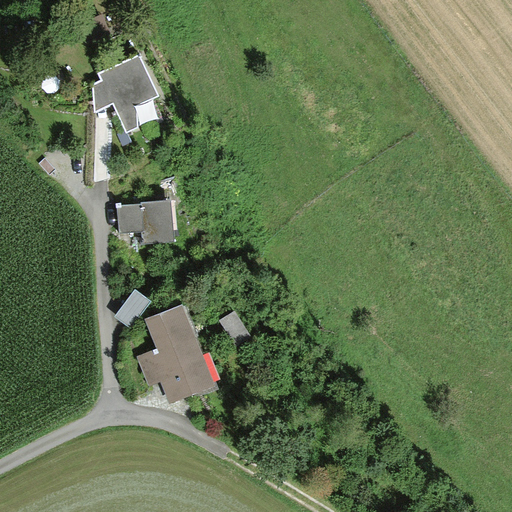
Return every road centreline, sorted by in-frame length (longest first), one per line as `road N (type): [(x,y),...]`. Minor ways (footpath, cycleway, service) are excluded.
road 1 (residential): [(101,421),(101,125)]
road 2 (track): [(321,511),(210,444)]
